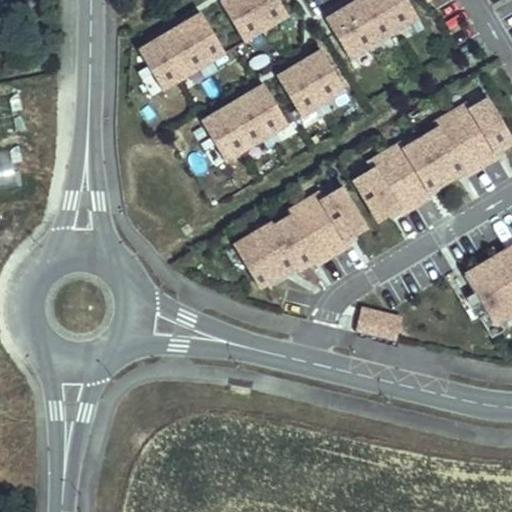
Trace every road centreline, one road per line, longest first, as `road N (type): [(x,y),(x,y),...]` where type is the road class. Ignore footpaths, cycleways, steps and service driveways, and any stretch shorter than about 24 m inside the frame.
road 1 (residential): [(511,191),(347,293),(290,358)]
road 2 (residential): [(75,248),(84,202),(91,0)]
road 3 (residential): [(290,358),(511,405)]
road 4 (residential): [(75,248),(37,267),(21,306),(36,345),(74,365)]
road 5 (residential): [(138,317),(290,358)]
road 6 (residential): [(61,511),(74,365)]
